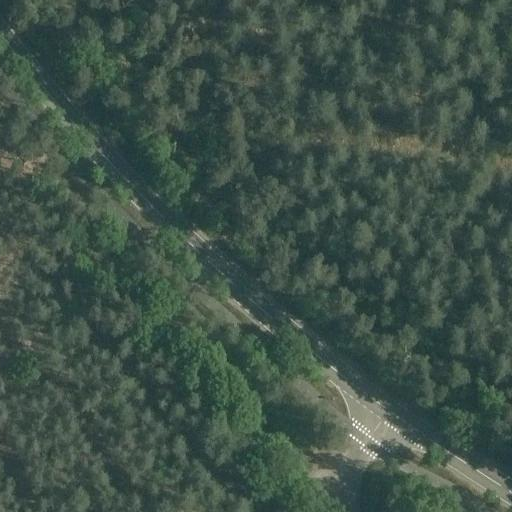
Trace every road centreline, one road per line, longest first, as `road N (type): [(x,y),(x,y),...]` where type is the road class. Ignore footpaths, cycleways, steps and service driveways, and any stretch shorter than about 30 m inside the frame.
road 1 (tertiary): [(389,412),(195,251),(0,35)]
road 2 (tertiary): [(511,494),(389,412)]
